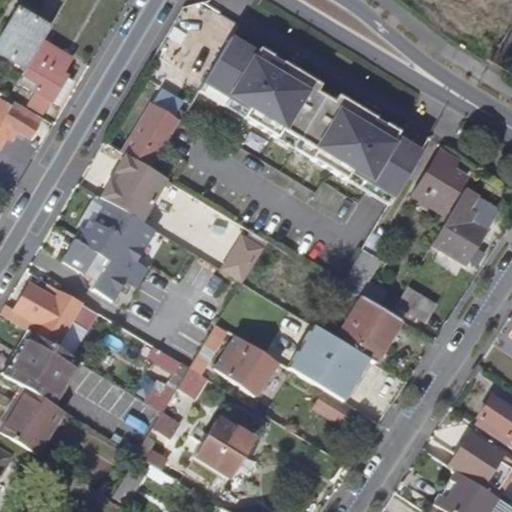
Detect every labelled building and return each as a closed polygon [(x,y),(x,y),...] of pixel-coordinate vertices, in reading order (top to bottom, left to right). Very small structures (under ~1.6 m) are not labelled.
[(38,38),(46,25),(15,6),(0,29),(0,49),(23,64),(38,38)] [(38,38),(23,64),(15,77),(46,96),(61,72),(56,70),(66,54),(38,38)] [(393,201),(421,154),(399,141),(396,139),(398,135),(385,127),(384,129),(374,122),(373,122),(368,130),(356,123),(362,113),(337,98),(333,105),(316,94),(319,88),(294,73),(288,83),(276,75),(282,67),(281,66),(270,60),(271,59),(258,51),(256,55),(230,39),(202,86),(248,114),(244,121),(278,141),(283,133),(314,151),(308,160),(345,181),(349,174),(393,201)] [(282,65),(281,66),(282,67),(276,75),(288,83),(294,73),(282,65)] [(149,165),(182,110),(176,106),(180,98),(158,84),(121,147),(149,165)] [(38,114),(0,91),(0,137),(1,136),(7,139),(14,128),(26,135),(38,114)] [(375,121),(362,113),(356,123),(368,130),(373,122),(374,122),(375,121)] [(420,190),(449,208),(468,179),(455,171),(459,163),(446,155),(441,163),(438,161),(420,190)] [(138,225),(163,182),(124,160),(99,201),(104,205),(138,225)] [(349,174),(345,181),(387,203),(393,201),(349,174)] [(465,191),(434,242),(476,268),(485,253),(479,248),(486,235),(472,226),(478,215),(469,210),(476,197),(465,191)] [(138,225),(104,205),(86,235),(78,230),(58,262),(82,277),(90,263),(103,270),(94,284),(88,293),(109,305),(120,286),(133,266),(152,234),(138,225)] [(372,234),(363,250),(374,257),(383,241),(372,234)] [(241,284),(262,250),(242,238),(221,272),(241,284)] [(342,286),(377,308),(385,295),(368,283),(380,263),(361,252),(342,286)] [(82,277),(94,284),(103,270),(90,263),(82,277)] [(143,272),(133,266),(120,286),(131,292),(143,272)] [(33,328),(52,340),(79,298),(59,286),(54,294),(29,279),(13,305),(38,321),(33,328)] [(409,290),(397,309),(423,325),(435,307),(409,290)] [(368,362),(374,366),(399,326),(359,303),(335,342),(368,362)] [(79,356),(52,340),(33,328),(31,327),(4,371),(24,383),(52,400),(79,356)] [(216,328),(205,345),(215,350),(225,334),(216,328)] [(341,405),(368,362),(335,342),(312,328),(286,371),(323,394),(341,405)] [(215,369),(256,394),(274,365),(233,340),(215,369)] [(205,345),(203,349),(189,370),(198,377),(215,350),(205,345)] [(175,391),(189,370),(179,365),(166,385),(175,391)] [(189,370),(175,391),(192,401),(205,381),(198,377),(189,370)] [(0,421),(0,429),(35,450),(62,406),(52,400),(24,383),(0,421)] [(475,419),(511,443),(511,405),(492,393),(475,419)] [(341,405),(323,394),(314,410),(342,427),(351,411),(341,405)] [(157,411),(148,426),(165,436),(175,421),(157,411)] [(224,475),(248,436),(216,417),(193,455),(224,475)] [(479,481),(498,493),(511,470),(511,456),(470,429),(450,459),(481,479),(479,481)] [(130,454),(108,489),(125,499),(147,464),(130,454)] [(496,511),(506,498),(498,493),(479,481),(457,466),(437,498),(458,511),(496,511)] [(83,511),(93,511),(106,493),(72,472),(57,496),(83,511)]
